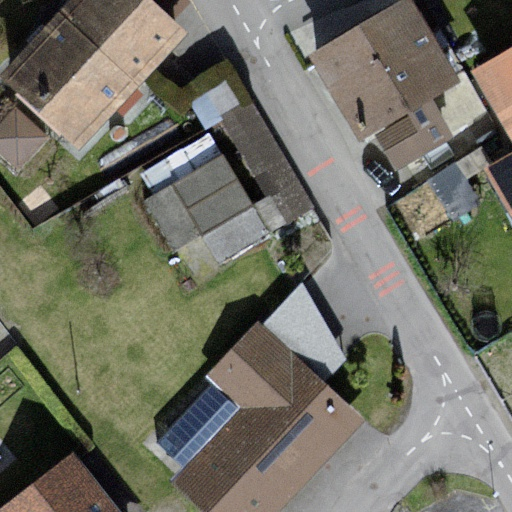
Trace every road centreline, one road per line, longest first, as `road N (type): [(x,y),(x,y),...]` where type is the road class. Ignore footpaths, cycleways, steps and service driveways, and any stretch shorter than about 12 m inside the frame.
road 1 (residential): [(450,414),(244,22)]
road 2 (residential): [(360,511),(450,414)]
